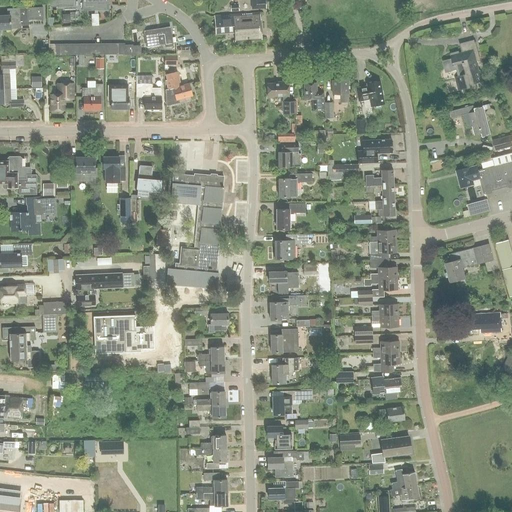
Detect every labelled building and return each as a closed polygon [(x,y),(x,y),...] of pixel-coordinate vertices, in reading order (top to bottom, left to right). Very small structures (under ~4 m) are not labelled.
[(49,0),(50,7),(73,7),(72,0),(83,0),(83,11),(106,10),(106,3),(109,3),(109,0),(49,0)] [(250,0),(251,9),(266,9),(265,0),(250,0)] [(21,28),(21,26),(28,25),(28,20),(43,19),(42,7),(7,9),(7,15),(0,15),(0,29),(10,29),(10,28),(21,28)] [(235,41),(261,40),(259,13),(214,16),(216,32),(227,32),(227,34),(234,33),(235,41)] [(170,27),(144,31),(146,46),(159,44),(159,45),(164,44),(165,47),(173,46),(170,27)] [(475,83),(483,81),(480,70),(477,71),(475,61),(480,60),(475,41),(464,44),(466,53),(462,54),(462,52),(459,53),(458,51),(450,53),(452,59),(443,61),(446,71),(458,68),(460,75),(455,77),(458,90),(468,88),(468,90),(476,88),(475,83)] [(133,55),(133,46),(133,45),(124,45),(125,55),(125,56),(133,55)] [(141,46),(133,46),(133,55),(141,55),(141,46)] [(103,55),(102,55),(96,55),(95,55),(95,69),(103,69),(103,55)] [(164,65),(177,65),(177,55),(164,55),(164,65)] [(1,69),(15,69),(15,62),(23,62),(23,56),(1,56),(1,69)] [(192,96),(189,84),(180,86),(176,72),(166,75),(167,81),(166,81),(168,90),(173,89),(176,100),(192,96)] [(9,74),(0,74),(0,89),(9,89),(9,74)] [(124,75),(124,87),(136,87),(136,75),(124,75)] [(41,78),(33,78),(33,87),(41,87),(41,78)] [(341,102),(348,102),(347,80),(332,81),(332,95),(340,94),(341,102)] [(312,100),(313,108),(313,111),(324,111),(323,93),(317,93),(316,83),(310,83),(309,82),(305,82),(305,84),(303,84),(304,100),(312,100)] [(382,97),(382,96),(383,95),(383,91),(381,90),(379,82),(368,84),(368,86),(357,88),(357,92),(359,100),(370,98),(372,106),(373,106),(376,108),(381,108),(382,104),(383,104),(382,97)] [(56,83),(56,95),(51,95),(51,110),(63,110),(63,99),(66,99),(66,100),(73,100),(73,90),(73,83),(56,83)] [(288,96),(288,83),(275,83),(275,84),(267,84),(268,98),(276,98),(276,97),(282,97),(283,114),(295,114),(295,102),(289,102),(288,96)] [(100,110),(100,97),(103,97),(103,84),(95,84),(95,88),(82,88),(82,98),(83,98),(84,110),(100,110)] [(136,85),(136,97),(144,97),(144,110),(161,109),(161,97),(161,89),(152,89),(152,85),(136,85)] [(128,96),(122,96),(122,88),(113,89),(113,97),(111,97),(111,110),(128,110),(128,96)] [(9,89),(0,89),(0,103),(3,103),(3,101),(9,101),(9,106),(22,106),(22,99),(9,100),(9,89)] [(332,102),(324,103),(325,118),(333,118),(332,102)] [(483,137),(491,135),(483,106),(475,108),(474,105),(450,112),(452,118),(464,115),(467,128),(472,126),(474,135),(482,133),(483,137)] [(355,120),(356,134),(366,134),(365,120),(355,120)] [(492,140),(495,152),(509,148),(511,147),(511,135),(506,136),(492,140)] [(391,140),(374,140),(365,141),(366,151),(358,151),(358,164),(377,164),(376,153),(392,153),(391,140)] [(298,147),(281,147),(281,152),(278,152),(278,167),(291,167),(291,166),(301,166),(301,154),(298,154),(298,147)] [(480,177),(481,181),(484,192),(511,185),(511,153),(493,159),(495,166),(478,170),(480,177)] [(37,176),(31,176),(31,167),(22,167),(22,158),(20,157),(9,157),(7,159),(7,161),(0,161),(0,183),(3,184),(3,187),(4,189),(8,189),(8,188),(17,188),(17,193),(19,195),(37,196),(37,176)] [(76,158),(76,168),(71,168),(71,183),(78,183),(78,181),(90,181),(90,183),(97,183),(97,169),(95,169),(94,158),(92,158),(76,158)] [(104,169),(104,181),(106,181),(106,182),(119,182),(119,181),(125,181),(125,168),(119,168),(119,158),(104,158),(104,169)] [(358,173),(358,164),(328,165),(328,177),(329,177),(329,180),(342,180),(342,173),(358,173)] [(137,189),(138,189),(137,196),(147,197),(148,190),(161,191),(162,181),(151,180),(152,167),(139,166),(138,179),(137,189)] [(474,183),(481,181),(480,177),(480,176),(478,170),(471,172),(470,167),(457,170),(461,187),(474,183)] [(365,176),(366,187),(372,186),(382,186),(394,185),(393,170),(381,170),(381,178),(373,178),(373,175),(365,176)] [(194,248),(181,247),(181,248),(179,264),(175,264),(175,270),(168,269),(167,284),(217,289),(218,274),(216,273),(218,245),(217,245),(218,230),(220,230),(220,224),(219,223),(220,209),(222,209),(222,203),(221,203),(222,188),(223,188),(223,187),(222,187),(223,177),(195,174),(194,177),(172,175),(171,185),(177,186),(176,194),(171,194),(171,197),(198,200),(194,248)] [(279,197),(290,197),(297,197),(297,183),(312,183),(312,174),(290,174),(290,179),(279,179),(279,197)] [(55,176),(55,184),(57,184),(57,188),(67,188),(67,176),(55,176)] [(44,195),(55,195),(54,182),(44,183),(44,195)] [(394,201),(394,185),(382,186),(382,201),(394,201)] [(91,192),(91,202),(100,202),(100,193),(91,192)] [(32,234),(36,234),(41,234),(40,214),(44,214),(43,212),(49,211),(54,211),(54,199),(49,199),(39,200),(39,197),(32,197),(25,198),(26,204),(27,204),(27,213),(20,213),(20,212),(10,213),(10,216),(10,220),(11,219),(11,231),(19,230),(19,231),(21,231),(21,230),(28,230),(29,235),(32,234)] [(488,197),(467,203),(471,215),(491,209),(488,197)] [(119,198),(119,221),(131,221),(131,211),(131,199),(131,198),(119,198)] [(394,201),(382,201),(375,201),(375,209),(378,209),(379,217),(395,216),(394,201)] [(289,213),(300,213),(305,213),(305,204),(289,204),(289,210),(276,210),(277,229),(289,229),(289,213)] [(371,224),(371,215),(354,216),(354,225),(371,224)] [(156,229),(155,246),(164,246),(166,230),(156,229)] [(369,237),(369,242),(396,241),(395,230),(377,230),(377,237),(369,237)] [(275,259),(286,259),(295,259),(295,245),(308,244),(308,235),(285,235),(285,241),(274,241),(275,259)] [(511,252),(509,240),(495,243),(510,297),(511,295),(511,252)] [(369,242),(369,243),(370,260),(384,260),(384,253),(396,252),(396,241),(369,242)] [(71,244),(63,244),(64,253),(72,253),(71,244)] [(462,268),(477,264),(494,260),(489,244),(451,253),(453,261),(445,263),(450,282),(465,278),(462,268)] [(0,271),(8,272),(8,267),(21,267),(21,256),(32,255),(32,254),(31,245),(28,245),(16,246),(16,252),(17,252),(17,254),(0,254),(0,271)] [(106,248),(93,248),(93,257),(102,256),(102,254),(106,254),(106,248)] [(65,258),(47,258),(48,270),(65,270),(65,258)] [(378,268),(378,274),(370,274),(370,279),(397,278),(396,267),(385,267),(384,260),(370,260),(370,268),(378,268)] [(304,274),(316,273),(316,265),(303,266),(304,274)] [(322,283),(322,287),(329,286),(329,282),(328,269),(321,270),(322,283)] [(269,283),(277,283),(278,287),(278,294),(288,293),(288,287),(298,286),(297,272),(286,272),(286,271),(268,272),(269,283)] [(133,273),(122,274),(122,273),(75,275),(76,290),(77,290),(78,295),(77,295),(78,306),(95,306),(95,294),(94,289),(123,288),(134,287),(133,273)] [(371,286),(371,284),(378,284),(379,290),(397,289),(397,278),(370,279),(364,279),(364,286),(371,286)] [(27,305),(27,295),(25,296),(24,286),(8,287),(8,288),(1,288),(1,302),(9,302),(9,303),(17,303),(17,306),(27,305)] [(288,319),(288,306),(288,305),(305,305),(305,296),(289,296),(289,299),(280,299),(280,302),(269,303),(270,320),(288,319)] [(43,310),(43,316),(56,315),(63,315),(63,309),(63,303),(43,304),(43,310)] [(371,311),(371,316),(398,316),(398,304),(379,305),(379,311),(371,311)] [(501,313),(462,315),(463,330),(481,329),(481,333),(502,331),(502,329),(509,329),(508,313),(501,314),(501,313)] [(226,331),(226,325),(228,325),(228,314),(210,314),(211,325),(208,325),(208,333),(214,333),(214,331),(226,331)] [(56,315),(43,316),(42,316),(43,332),(56,332),(56,315)] [(93,317),(94,354),(141,352),(141,350),(155,350),(154,326),(136,327),(135,315),(93,317)] [(398,316),(371,316),(372,321),(380,321),(380,327),(398,327),(398,316)] [(31,352),(31,346),(30,340),(35,340),(35,327),(2,328),(2,341),(10,341),(10,359),(21,358),(21,360),(28,360),(28,368),(39,368),(38,351),(31,352)] [(354,327),(354,335),(372,335),(372,327),(354,327)] [(281,335),(270,335),(271,353),(282,352),(293,352),(293,339),(298,339),(298,329),(281,329),(281,330),(281,335)] [(372,336),(354,336),(355,344),(372,344),(372,336)] [(174,338),(155,339),(156,363),(175,362),(174,338)] [(372,348),(373,353),(399,353),(399,341),(380,342),(380,348),(372,348)] [(198,361),(224,360),(223,347),(210,348),(210,355),(198,355),(198,361)] [(373,372),(387,372),(393,371),(393,364),(399,364),(399,353),(373,353),(373,358),(381,358),(381,364),(373,364),(373,372)] [(272,383),(283,383),(289,383),(289,370),(298,370),(298,358),(284,358),(285,364),(282,364),(282,365),(271,365),(272,383)] [(224,360),(198,361),(199,367),(206,366),(206,367),(206,373),(211,373),(224,373),(224,360)] [(185,372),(195,372),(194,362),(184,362),(185,372)] [(335,373),(336,383),(353,382),(353,372),(335,373)] [(52,382),(52,389),(102,389),(102,376),(51,376),(52,382)] [(385,400),(397,399),(396,392),(401,392),(400,378),(383,380),(378,381),(378,377),(371,378),(373,395),(384,393),(385,400)] [(301,400),(312,400),(312,390),(301,390),(301,391),(294,391),(283,392),(283,397),(272,397),(273,415),(284,414),(292,414),(291,401),(295,401),(301,400)] [(196,405),(225,405),(225,392),(211,392),(212,400),(196,400),(196,405)] [(28,398),(4,397),(4,396),(0,395),(0,431),(4,432),(5,424),(0,423),(0,417),(3,418),(21,419),(22,404),(27,405),(28,398)] [(225,405),(196,405),(197,411),(212,411),(212,418),(225,417),(225,405)] [(387,422),(404,420),(403,407),(386,409),(378,411),(378,416),(386,415),(387,422)] [(295,428),(312,428),(312,421),(308,422),(308,420),(294,421),(295,428)] [(365,423),(366,431),(375,431),(374,422),(365,423)] [(267,437),(274,437),(275,449),(292,449),(291,434),(282,435),(282,426),(267,426),(267,437)] [(360,445),(360,434),(339,435),(340,451),(355,450),(354,445),(360,445)] [(212,436),(212,443),(200,443),(201,449),(226,449),(226,436),(212,436)] [(385,462),(384,456),(411,453),(408,437),(381,440),(382,453),(370,455),(372,463),(385,462)] [(95,441),(84,441),(84,455),(95,455),(95,442),(95,441)] [(14,449),(15,442),(3,442),(3,444),(0,443),(0,453),(2,454),(3,448),(14,449)] [(190,455),(213,454),(213,464),(206,464),(206,469),(218,469),(218,461),(226,461),(226,449),(201,449),(190,449),(190,455)] [(303,460),(303,459),(308,459),(308,451),(296,452),(296,451),(275,452),(275,457),(267,458),(268,468),(275,468),(275,477),(293,477),(292,461),(283,461),(282,458),(296,457),(296,460),(303,460)] [(49,458),(49,471),(61,471),(61,459),(49,458)] [(383,472),(382,463),(368,464),(369,473),(383,472)] [(389,483),(391,490),(417,485),(414,472),(401,474),(402,481),(389,483)] [(196,488),(196,493),(227,493),(227,480),(219,480),(219,473),(203,473),(204,481),(213,480),(214,488),(203,488),(203,487),(196,488)] [(268,488),(268,499),(279,499),(283,499),(283,502),(285,504),(292,504),(294,502),(294,499),(295,499),(295,488),(302,488),(302,482),(285,482),(285,488),(283,488),(277,488),(268,488)] [(417,485),(391,490),(398,488),(400,501),(419,497),(417,485)] [(0,511),(17,511),(19,502),(20,493),(0,490),(0,511)] [(196,493),(196,499),(203,499),(210,499),(210,506),(214,506),(227,506),(227,493),(196,493)] [(388,511),(388,496),(378,497),(378,511),(388,511)]
